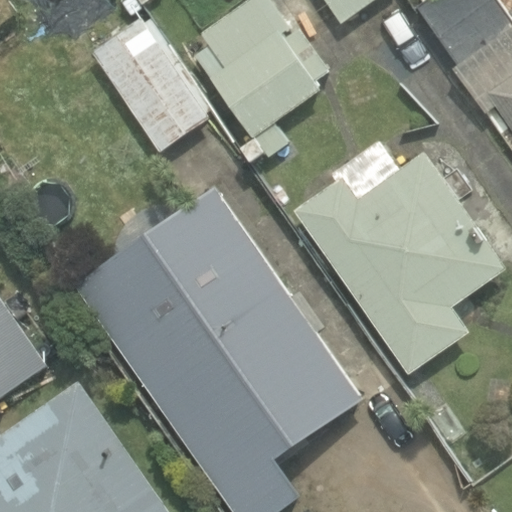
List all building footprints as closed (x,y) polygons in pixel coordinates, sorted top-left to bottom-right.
[(295,35),(269,0),(254,0),(204,36),(212,47),(198,58),(258,141),(246,150),(256,164),(268,156),(272,161),(292,146),(277,125),(326,90),(319,81),(331,73),(300,31),(295,35)] [(326,0),(344,25),(380,0),(326,0)] [(511,20),(497,0),(433,0),(423,7),(464,67),(458,70),(489,116),(498,110),(511,129),(511,20)] [(147,26),(143,20),(96,53),(165,153),(212,120),(208,114),(214,109),(154,21),(147,26)] [(402,172),(381,142),(334,175),(339,183),(297,212),(412,375),(472,333),(454,309),(509,270),(427,154),(402,172)] [(245,279),(219,241),(158,283),(148,268),(93,306),(236,511),(288,511),(308,499),(267,441),(335,393),(253,274),(245,279)] [(0,401),(48,368),(0,297),(0,401)] [(171,511),(82,383),(0,440),(0,511),(171,511)]
